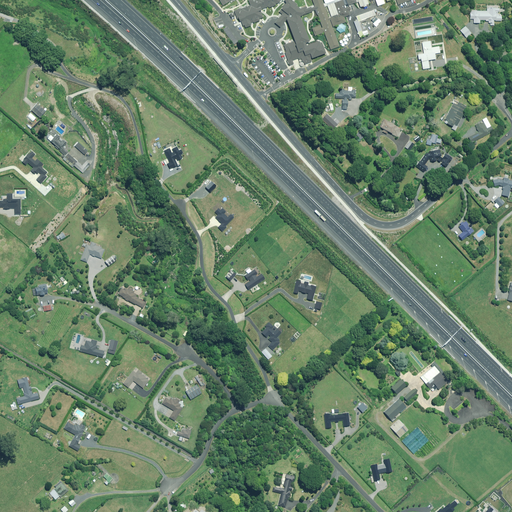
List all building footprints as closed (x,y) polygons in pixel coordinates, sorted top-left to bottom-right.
[(219,0),(217,1),(222,9),(235,0),(219,0)] [(259,8),(282,0),(285,0),(286,2),(279,11),(282,13),(274,23),(280,28),(287,19),(294,41),(284,44),(286,51),(284,51),(290,67),(297,64),(295,60),(301,58),(304,65),(313,61),(312,58),(327,53),(322,39),(311,43),(302,15),(314,11),(312,6),(308,8),(307,6),(301,8),(291,0),(249,0),(249,1),(251,5),(236,10),(238,18),(241,17),(243,24),(245,23),(246,25),(249,24),(248,21),(262,16),(259,8)] [(332,50),(340,47),(322,0),(313,0),(323,26),(312,29),(315,38),(326,34),(332,50)] [(345,0),(329,7),(334,18),(332,19),(335,28),(348,23),(345,16),(353,13),(350,5),(359,1),(358,0),(345,0)] [(487,11),(471,11),(471,14),(470,14),(469,19),(474,19),(474,23),(480,23),(480,20),(486,20),(486,21),(489,21),(488,23),(490,23),(490,25),(494,26),(494,21),(501,21),(502,16),(500,16),(500,14),(498,14),(499,9),(487,8),(487,11)] [(377,15),(375,9),(357,16),(359,19),(355,21),(361,37),(370,33),(368,28),(365,29),(362,21),(377,15)] [(471,34),(465,27),(460,31),(466,38),(471,34)] [(431,47),(430,41),(422,42),(423,54),(417,54),(418,60),(421,59),(422,70),(429,68),(428,61),(436,59),(435,54),(440,53),(439,46),(431,47)] [(352,90),(352,87),(348,87),(340,87),(340,94),(335,94),(335,98),(342,99),(341,109),(347,110),(348,100),(351,100),(352,98),(355,98),(355,90),(352,90)] [(458,103),(457,105),(453,103),(445,120),(448,121),(447,124),(453,127),(454,125),(457,126),(467,107),(458,103)] [(47,112),(37,104),(31,110),(40,119),(47,112)] [(396,126),(396,125),(384,118),(379,127),(380,128),(379,130),(387,135),(388,132),(397,137),(401,129),(398,128),(398,127),(396,126)] [(487,129),(484,123),(483,121),(475,125),(478,132),(468,137),(471,143),(493,131),(491,126),(487,129)] [(65,145),(67,143),(54,131),(47,139),(59,149),(58,150),(66,157),(63,160),(72,168),(74,166),(83,174),(90,167),(65,145)] [(439,135),(426,133),(424,144),(431,146),(431,143),(436,144),(436,143),(440,144),(441,139),(438,138),(439,135)] [(415,145),(410,141),(405,147),(410,151),(415,145)] [(442,156),(440,155),(439,150),(429,152),(429,153),(425,154),(420,162),(419,161),(416,166),(424,172),(427,167),(425,165),(429,158),(430,158),(431,162),(440,161),(442,162),(441,164),(445,167),(446,165),(448,166),(452,159),(444,154),(442,156)] [(511,183),(511,182),(511,180),(508,180),(508,179),(503,178),(503,180),(497,179),(492,180),(493,186),(499,185),(502,187),(502,188),(503,189),(501,195),(508,197),(510,190),(511,190),(511,183)] [(494,205),(497,208),(499,206),(500,207),(504,203),(500,198),(499,199),(496,196),(491,200),(494,203),(495,202),(496,203),(495,204),(494,205)] [(474,231),(465,221),(458,226),(463,232),(458,236),(462,241),(474,231)] [(101,259),(105,250),(102,249),(102,248),(95,245),(96,244),(92,242),(90,246),(87,245),(81,260),(87,263),(90,255),(92,255),(92,256),(95,257),(95,256),(101,259)] [(161,248),(148,259),(153,265),(166,254),(161,248)] [(41,285),(41,287),(36,288),(36,289),(33,290),(34,296),(40,295),(40,296),(45,295),(45,293),(48,293),(46,284),(41,285)] [(143,308),(146,302),(136,296),(137,295),(134,294),(136,289),(130,286),(128,290),(122,287),(118,295),(123,297),(122,298),(135,305),(143,308)] [(276,338),(281,333),(277,330),(275,332),(271,329),(273,327),(269,323),(266,326),(268,327),(262,333),(267,337),(269,334),(272,336),(270,339),(273,342),(276,338)] [(273,342),(269,346),(271,348),(273,350),(279,343),(277,341),(278,340),(276,338),(273,342)] [(97,341),(92,340),(91,343),(86,341),(85,346),(81,345),(80,351),(104,358),(105,355),(106,352),(95,349),(97,341)] [(272,356),(266,349),(262,353),(268,360),(272,356)] [(430,365),(433,367),(420,378),(430,390),(430,389),(433,392),(437,388),(439,390),(448,382),(450,380),(434,361),(430,365)] [(142,373),(138,370),(136,373),(133,371),(123,384),(129,388),(134,381),(143,389),(150,380),(141,374),(142,373)] [(405,386),(400,380),(391,388),(396,394),(405,386)] [(202,393),(197,385),(186,391),(191,400),(202,393)] [(414,388),(412,390),(404,398),(408,402),(418,392),(414,388)] [(181,404),(180,403),(181,401),(176,399),(175,401),(171,398),(170,400),(166,398),(162,404),(174,411),(170,418),(175,421),(183,408),(180,406),(181,404)] [(405,407),(398,399),(384,413),(393,422),(396,419),(395,417),(405,407)] [(84,424),(77,420),(74,426),(68,422),(64,429),(76,435),(69,446),(78,451),(81,447),(77,445),(80,439),(85,429),(82,427),(84,424)] [(408,430),(399,420),(390,428),(400,438),(408,430)] [(420,449),(429,441),(417,427),(401,441),(414,454),(420,449)] [(186,429),(186,431),(183,430),(182,432),(178,431),(177,435),(189,439),(192,431),(186,429)] [(429,441),(420,449),(425,455),(435,447),(429,441)] [(104,483),(107,485),(108,483),(109,484),(113,479),(107,473),(104,477),(107,480),(104,483)] [(281,495),(278,506),(286,508),(288,498),(290,498),(292,487),(290,487),(291,482),(294,483),(295,477),(286,475),(283,489),(274,487),(273,494),(281,495)] [(50,494),(49,495),(51,498),(53,497),(56,500),(60,496),(61,497),(69,490),(61,481),(55,486),(56,488),(50,493),(50,494)]
